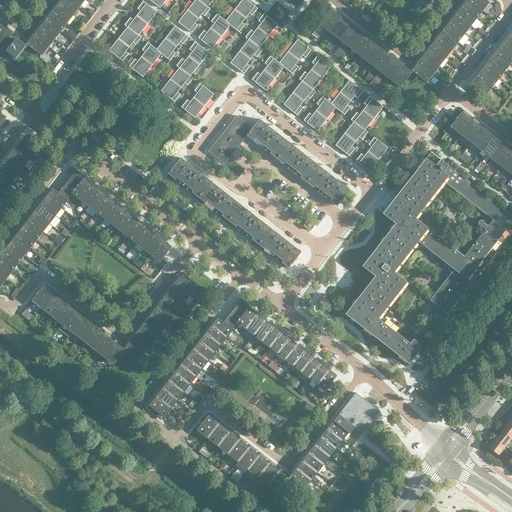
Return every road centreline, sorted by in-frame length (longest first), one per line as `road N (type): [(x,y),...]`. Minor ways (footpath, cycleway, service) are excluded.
road 1 (residential): [(0,294),(13,305),(40,271),(120,335),(197,238)]
road 2 (residential): [(173,439),(203,401),(286,465),(360,369)]
road 3 (residential): [(369,188),(246,87),(193,151)]
road 4 (residential): [(173,439),(134,405),(238,271)]
road 5 (residential): [(336,0),(408,58),(456,0)]
road 6 (residential): [(321,250),(193,151)]
road 7 (unclassified): [(197,238),(76,144)]
road 8 (residential): [(31,109),(114,0)]
road 9 (residential): [(369,188),(449,88)]
road 10 (residential): [(0,240),(76,144)]
